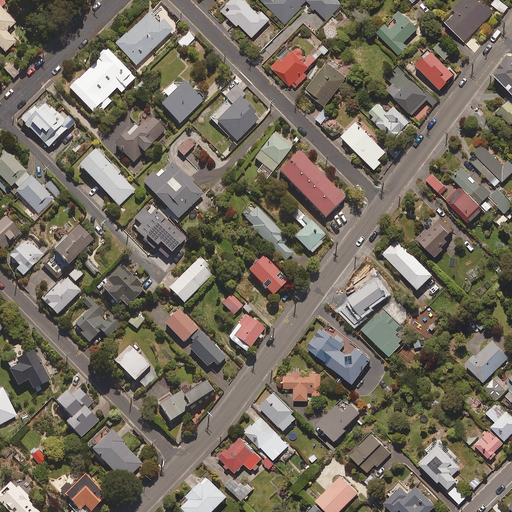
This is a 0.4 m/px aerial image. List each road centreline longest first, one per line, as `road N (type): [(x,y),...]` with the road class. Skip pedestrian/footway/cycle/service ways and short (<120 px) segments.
road 1 (tertiary): [(382,202),(229,412),(181,464)]
road 2 (residential): [(178,0),(382,202)]
road 3 (residential): [(181,464),(0,278)]
road 4 (residential): [(0,116),(157,273)]
road 5 (tertiary): [(507,37),(382,202)]
road 6 (residential): [(115,0),(0,114)]
